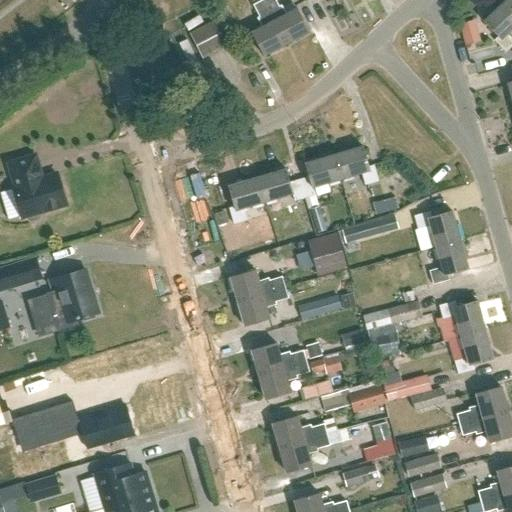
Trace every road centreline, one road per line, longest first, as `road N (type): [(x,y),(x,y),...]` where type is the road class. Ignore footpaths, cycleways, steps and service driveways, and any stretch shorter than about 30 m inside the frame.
road 1 (unclassified): [(248,511),(145,161)]
road 2 (residential): [(145,161),(280,118),(373,45)]
road 3 (residential): [(479,161),(434,0)]
road 4 (residential): [(479,161),(373,45)]
road 5 (unclassified): [(145,161),(102,22)]
road 6 (residential): [(511,278),(479,161)]
road 7 (unclassified): [(0,83),(65,35),(102,22)]
